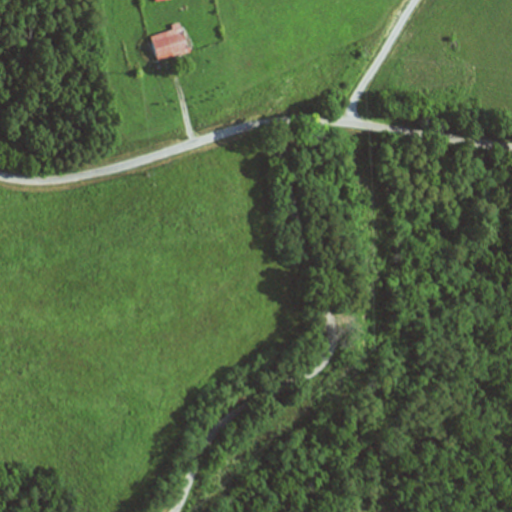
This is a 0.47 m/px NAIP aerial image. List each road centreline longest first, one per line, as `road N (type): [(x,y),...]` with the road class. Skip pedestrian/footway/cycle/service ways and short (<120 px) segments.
road 1 (residential): [(511,147),(307,120),(220,135),(80,177),(0,177)]
road 2 (residential): [(280,123),(295,224),(329,322),(329,349),(310,372),(220,428),(175,511)]
